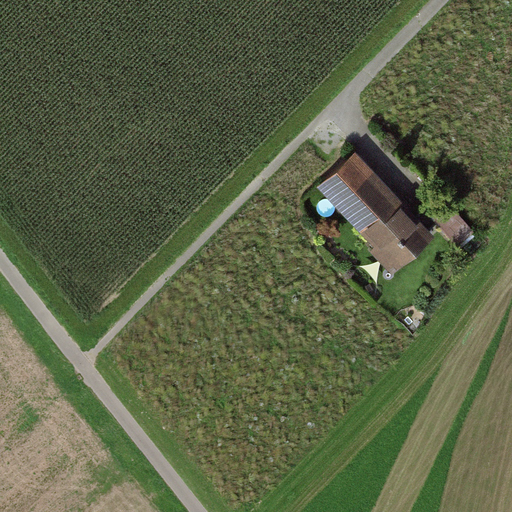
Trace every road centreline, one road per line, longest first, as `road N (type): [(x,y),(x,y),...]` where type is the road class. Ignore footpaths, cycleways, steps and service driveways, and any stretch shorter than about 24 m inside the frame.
road 1 (track): [(81,361),(442,0)]
road 2 (track): [(200,511),(81,361)]
road 3 (track): [(0,253),(81,361)]
